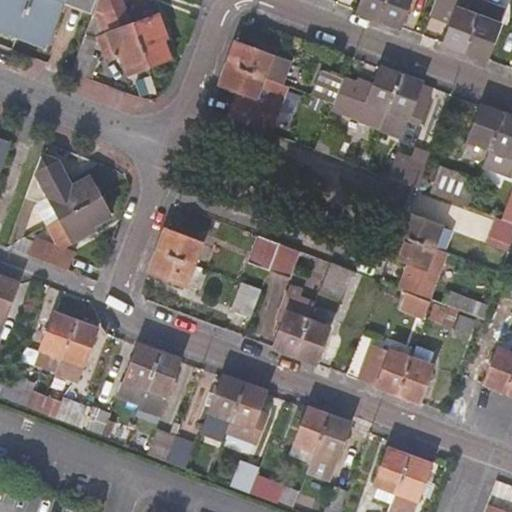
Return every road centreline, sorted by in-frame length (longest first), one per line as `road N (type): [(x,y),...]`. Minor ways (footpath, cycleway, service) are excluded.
road 1 (residential): [(115,299),(122,314),(511,462)]
road 2 (residential): [(511,93),(262,0)]
road 3 (unknown): [(160,177),(378,272)]
road 4 (residential): [(0,421),(131,469)]
road 5 (residential): [(0,85),(127,133)]
road 6 (residential): [(226,0),(178,126)]
road 7 (residential): [(160,177),(115,299)]
road 8 (residential): [(0,255),(115,299)]
